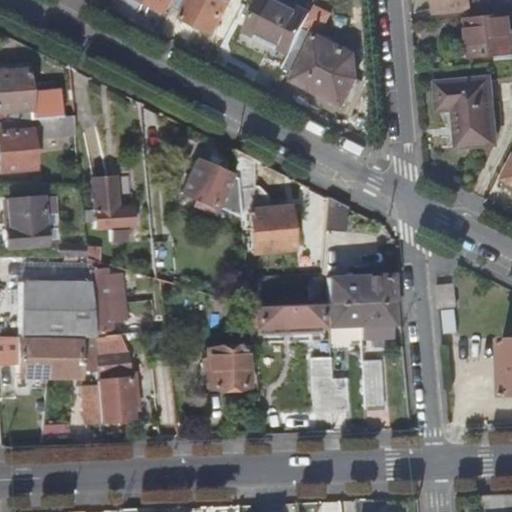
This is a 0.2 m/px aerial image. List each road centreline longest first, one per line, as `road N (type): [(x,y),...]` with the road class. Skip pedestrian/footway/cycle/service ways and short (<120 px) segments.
road 1 (residential): [(409,200),(13,0)]
road 2 (residential): [(0,480),(433,460)]
road 3 (residential): [(409,200),(433,460)]
road 4 (residential): [(389,0),(409,200)]
